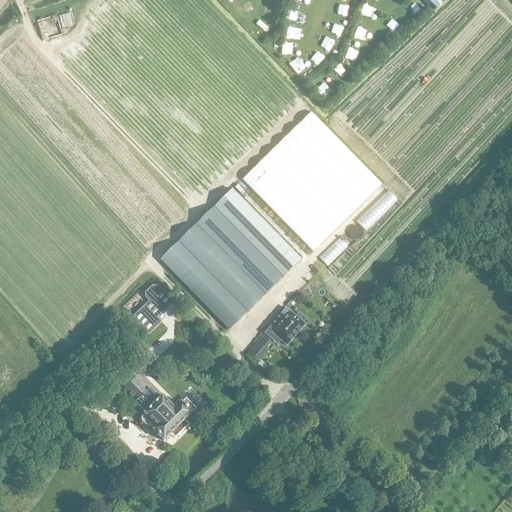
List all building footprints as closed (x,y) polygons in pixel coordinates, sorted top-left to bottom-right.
[(422,0),(434,12),(447,0),(422,0)] [(311,113),(275,148),(242,180),(312,251),(381,184),(311,113)] [(160,260),(229,331),(266,295),(301,260),(232,189),(214,207),(196,225),(160,260)] [(150,301),(133,317),(148,333),(160,322),(156,318),(172,303),(157,287),(153,287),(146,293),(146,297),(150,301)] [(291,312),(290,311),(289,312),(272,332),(271,333),(272,334),(272,333),(273,334),(286,345),(286,346),(287,345),(304,325),(305,324),(304,324),(302,323),(306,319),(299,313),(296,317),(291,312)] [(247,352),(256,360),(273,341),(264,333),(247,352)] [(135,373),(121,387),(136,402),(150,388),(135,373)] [(159,398),(150,388),(136,402),(146,412),(159,398)] [(146,412),(141,417),(141,422),(146,427),(150,427),(153,429),(152,430),(163,442),(192,414),(181,402),(174,408),(162,395),(159,398),(146,412)]
